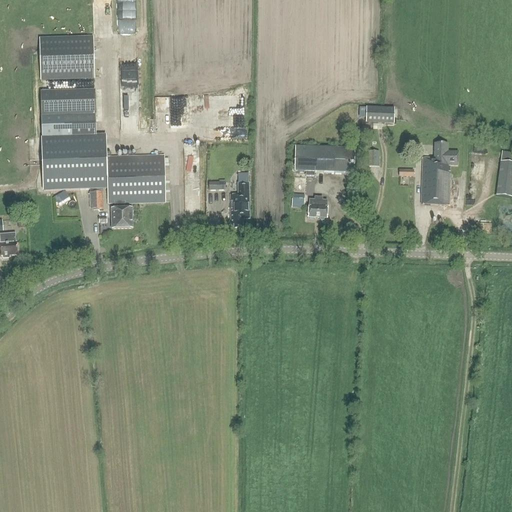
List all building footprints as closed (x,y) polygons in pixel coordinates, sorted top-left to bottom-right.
[(94,80),(93,37),(39,39),(40,81),(94,80)] [(40,92),(41,137),(96,136),(96,135),(95,91),(40,92)] [(169,111),(170,97),(156,97),(156,110),(169,111)] [(126,124),(135,124),(136,104),(126,104),(126,124)] [(394,125),(394,109),(366,108),(365,124),(394,125)] [(89,190),(90,209),(103,209),(103,192),(98,192),(98,190),(107,189),(108,204),(114,204),(114,209),(111,209),(112,230),(132,229),(132,209),(125,209),(125,204),(165,203),(164,156),(106,158),(106,143),(106,134),(96,135),(96,136),(41,137),(43,191),(61,191),(89,190)] [(434,159),(422,158),(421,205),(449,206),(450,166),(458,166),(458,152),(447,152),(448,145),(434,144),(434,159)] [(314,173),(351,174),(352,147),(295,145),(294,172),(305,172),(305,176),(314,177),(314,173)] [(368,168),(378,168),(378,152),(368,152),(368,168)] [(511,164),(500,163),(496,196),(511,197),(511,164)] [(229,194),(230,226),(233,225),(233,229),(243,228),(242,219),(250,219),(249,182),(237,183),(237,194),(229,194)] [(208,192),(225,191),(225,183),(208,183),(208,192)] [(65,191),(53,196),(58,206),(70,200),(65,191)] [(304,196),(292,195),(292,204),(304,204),(304,196)] [(327,219),(327,208),(326,208),(327,202),(309,201),(309,207),(308,218),(327,219)] [(15,234),(7,235),(0,235),(0,243),(0,245),(0,244),(0,249),(1,257),(3,257),(3,259),(9,258),(9,257),(17,256),(16,243),(15,243),(15,234)]
